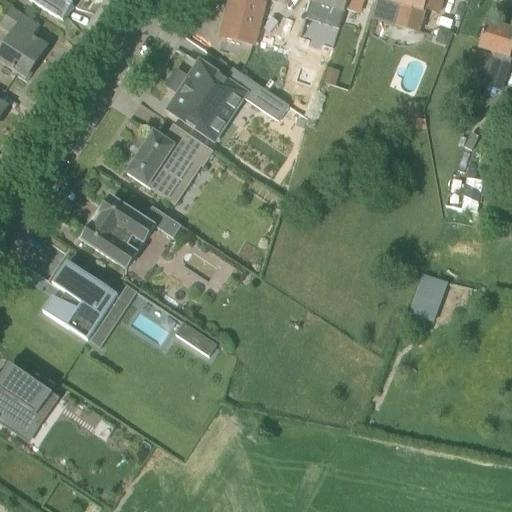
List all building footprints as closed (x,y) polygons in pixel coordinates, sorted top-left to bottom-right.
[(73,0),(28,0),(28,1),(63,24),(74,7),(71,5),(73,0)] [(231,0),(223,40),(256,48),(268,0),(272,0),(277,1),(277,0),(231,0)] [(312,0),(311,4),(345,15),(346,11),(349,0),(312,0)] [(349,0),(346,11),(359,15),(363,0),(371,0),(377,2),(377,0),(349,0)] [(377,0),(377,2),(401,9),(395,28),(420,36),(425,21),(433,23),(438,13),(439,13),(442,0),(377,0)] [(40,27),(13,9),(0,28),(0,30),(11,37),(0,53),(0,62),(27,80),(48,48),(32,38),(40,27)] [(496,57),(511,61),(511,56),(511,31),(487,24),(479,53),(472,51),(466,74),(490,81),(497,59),(496,58),(496,57)] [(215,142),(243,99),(279,124),(290,108),(233,70),(226,82),(201,66),(170,112),(215,142)] [(411,104),(410,127),(423,128),(424,104),(411,104)] [(166,143),(156,136),(129,177),(167,202),(193,163),(205,170),(215,155),(175,128),(166,143)] [(511,141),(510,141),(488,137),(482,166),(511,172),(511,141)] [(481,212),(482,180),(451,179),(449,211),(481,212)] [(146,222),(113,201),(102,217),(103,218),(96,228),(95,227),(84,244),(127,273),(138,256),(128,249),(134,239),(145,246),(156,229),(175,242),(183,229),(154,210),(146,222)] [(54,288),(67,297),(62,304),(54,300),(44,315),(70,332),(70,331),(89,343),(118,299),(74,270),(74,269),(69,266),(54,288)] [(436,323),(450,284),(424,275),(411,315),(436,323)] [(175,337),(209,359),(217,346),(183,325),(175,337)] [(40,420),(52,401),(59,406),(62,401),(15,369),(12,367),(3,382),(1,384),(0,385),(0,424),(1,424),(20,436),(33,415),(40,420)]
